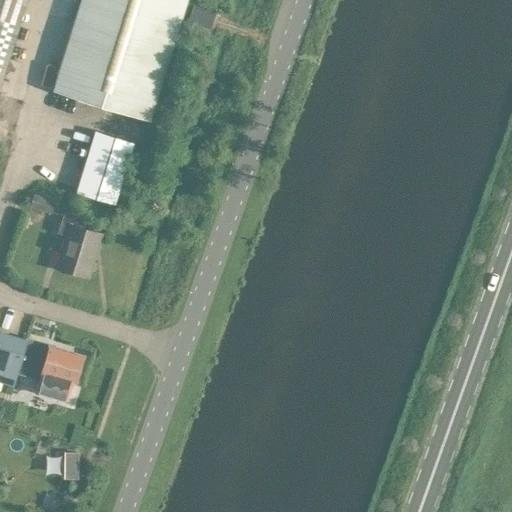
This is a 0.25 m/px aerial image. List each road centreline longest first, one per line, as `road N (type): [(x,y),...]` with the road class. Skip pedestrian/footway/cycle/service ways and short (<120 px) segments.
road 1 (tertiary): [(121,511),(301,0)]
road 2 (primary): [(419,511),(511,248)]
